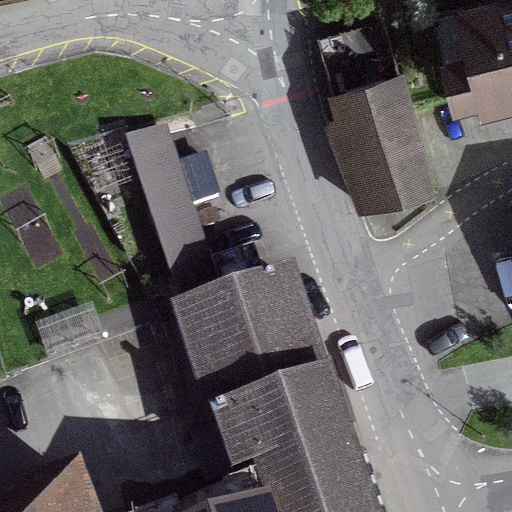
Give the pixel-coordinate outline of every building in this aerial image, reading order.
[(511,0),(507,0),(435,18),(455,99),(484,92),(486,100),(511,93),(511,0)] [(332,93),(341,117),(329,122),(362,205),(432,188),(400,73),(332,93)] [(129,143),(183,316),(218,304),(162,132),(129,143)] [(365,511),(289,281),(218,304),(183,316),(217,425),(232,473),(234,477),(255,470),(269,511),(365,511)] [(207,481),(232,473),(217,425),(191,434),(207,481)] [(0,509),(0,511),(86,511),(76,482),(0,509)]
